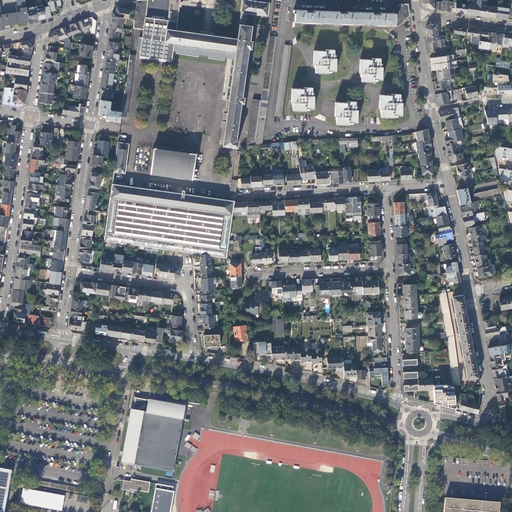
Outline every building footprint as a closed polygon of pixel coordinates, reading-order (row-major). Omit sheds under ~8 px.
[(1,15),(0,8),(0,30),(1,30),(11,29),(10,25),(30,22),(27,8),(25,0),(20,0),(19,0),(21,8),(19,9),(20,12),(1,15)] [(47,2),(49,6),(43,7),(46,18),(51,16),(50,12),(56,10),(54,5),(61,4),(61,2),(60,0),(57,1),(56,1),(50,1),(47,2)] [(176,30),(180,0),(170,0),(168,20),(146,17),(148,0),(136,0),(134,19),(133,27),(143,29),(140,56),(172,61),(173,50),(235,59),(223,145),(237,147),(238,142),(235,141),(241,102),(243,102),(244,97),(241,97),(248,48),(250,48),(251,41),(249,40),(253,13),(267,15),(269,3),(248,0),(242,0),(241,12),(249,13),(247,25),(240,24),(237,39),(176,30)] [(434,1),(433,0),(422,0),(423,3),(427,8),(435,9),(434,2),(438,3),(437,1),(434,1)] [(455,8),(456,3),(456,0),(452,0),(453,1),(452,1),(444,0),(442,0),(442,1),(442,3),(441,10),(450,11),(451,7),(455,8)] [(476,0),(476,4),(468,3),(468,4),(467,13),(479,15),(480,9),(481,5),(481,0),(476,0)] [(43,3),(35,5),(35,6),(38,21),(43,20),(46,18),(43,7),(43,3)] [(467,13),(468,4),(456,3),(455,8),(455,12),(467,13)] [(409,15),(408,4),(400,4),(392,11),(392,14),(373,14),(373,12),(361,12),(361,13),(339,13),(339,11),(328,11),(328,12),(306,11),(306,10),(293,9),(293,12),(295,12),(295,21),(301,21),(301,22),(306,22),(306,21),(322,21),(322,22),(334,22),(334,23),(340,24),(340,22),(355,23),(367,24),(367,25),(373,25),(373,23),(392,24),(392,26),(398,26),(409,15)] [(486,5),(481,5),(480,9),(480,15),(495,17),(497,7),(486,5)] [(27,8),(30,22),(34,21),(35,23),(39,21),(38,21),(35,6),(27,8)] [(123,17),(128,18),(129,9),(117,7),(116,13),(113,12),(112,16),(123,17)] [(497,7),(495,17),(508,19),(509,9),(497,7)] [(121,28),(123,17),(112,16),(110,27),(116,28),(121,28)] [(89,18),(87,18),(79,22),(82,31),(89,28),(91,33),(94,34),(96,21),(91,17),(89,18)] [(81,31),(78,22),(70,25),(71,28),(66,30),(68,36),(81,31)] [(446,39),(447,39),(447,34),(438,36),(436,24),(430,23),(426,28),(427,35),(427,41),(444,39),(446,39)] [(67,37),(68,36),(66,30),(65,27),(52,32),(49,37),(49,38),(53,39),(55,42),(60,40),(61,39),(67,37)] [(480,31),(467,29),(466,34),(467,34),(469,35),(476,36),(475,43),(479,44),(480,37),(480,31)] [(481,38),(480,37),(479,44),(478,47),(489,49),(489,47),(492,32),(482,31),(481,36),(481,38)] [(503,34),(492,32),(489,47),(498,48),(498,44),(501,44),(503,34)] [(511,35),(504,34),(502,48),(504,48),(504,46),(508,47),(509,41),(511,41),(511,35)] [(277,36),(270,35),(267,58),(261,100),(254,145),(259,144),(262,144),(277,36)] [(445,50),(444,39),(427,41),(428,48),(429,52),(445,50)] [(25,47),(23,57),(31,58),(32,46),(28,41),(21,42),(22,48),(25,47)] [(108,49),(118,50),(118,43),(109,41),(108,49)] [(9,51),(10,44),(0,45),(0,55),(2,55),(1,52),(9,51)] [(93,46),(93,45),(86,45),(80,44),(79,56),(91,58),(93,46)] [(275,115),(282,116),(292,45),(285,44),(275,115)] [(56,62),(57,47),(51,46),(50,52),(47,51),(45,60),(56,62)] [(116,58),(118,50),(108,49),(106,58),(116,59),(116,58)] [(315,73),(328,74),(328,71),(336,71),(336,58),(334,58),(334,50),(324,49),(324,53),(321,53),(321,52),(313,51),(312,65),(315,65),(315,73)] [(31,58),(23,57),(21,56),(8,55),(8,61),(30,64),(31,58)] [(122,112),(121,116),(126,117),(135,56),(129,55),(129,61),(127,75),(125,90),(123,102),(122,112)] [(451,58),(451,55),(441,56),(441,58),(436,58),(436,61),(437,63),(440,63),(441,67),(446,67),(445,59),(451,58)] [(475,65),(476,61),(471,62),(471,57),(467,57),(468,66),(469,65),(475,65)] [(116,59),(106,58),(105,64),(107,64),(106,72),(114,73),(115,64),(118,65),(119,59),(118,59),(116,59)] [(361,81),(374,81),(374,79),(383,79),(383,66),(381,66),(381,58),(372,58),(372,60),(368,60),(368,59),(360,59),(359,73),(361,73),(361,81)] [(54,64),(45,63),(44,71),(53,73),(54,64)] [(89,75),(90,69),(86,69),(87,65),(80,65),(79,74),(89,75)] [(29,70),(7,67),(6,73),(28,76),(29,70)] [(452,79),(451,68),(436,69),(437,74),(437,81),(449,79),(452,79)] [(55,83),(56,73),(53,73),(44,71),(43,82),(54,83),(55,83)] [(102,87),(112,88),(114,73),(106,72),(104,72),(102,87)] [(497,81),(497,87),(497,94),(511,93),(511,85),(504,85),(504,81),(508,81),(508,76),(493,73),(492,81),(497,81)] [(87,87),(89,75),(79,74),(79,77),(78,81),(75,81),(74,85),(87,87)] [(26,90),(28,80),(16,78),(14,88),(26,90)] [(449,79),(437,81),(435,81),(435,86),(436,90),(442,89),(443,92),(450,91),(451,90),(451,88),(450,88),(447,88),(446,81),(449,81),(449,79)] [(54,83),(43,82),(41,92),(53,93),(54,83)] [(86,98),(87,87),(74,85),(72,85),(72,89),(74,90),(73,97),(86,98)] [(466,95),(467,98),(478,96),(475,85),(461,88),(462,92),(465,91),(466,95)] [(491,87),(483,86),(482,97),(490,95),(497,94),(497,87),(491,87)] [(14,88),(4,87),(3,92),(3,96),(1,105),(19,108),(25,104),(26,90),(14,88)] [(112,88),(102,87),(102,92),(101,99),(110,101),(111,98),(112,88)] [(293,111),(306,111),(306,108),(314,109),(314,96),(312,96),(312,87),(303,87),(303,90),(300,90),(300,88),(291,88),(291,102),(293,102),(293,111)] [(450,91),(443,92),(434,94),(435,99),(436,102),(440,104),(449,102),(448,99),(452,98),(450,91)] [(53,94),(53,93),(41,92),(40,103),(52,104),(53,94)] [(381,117),(394,118),(394,116),(402,116),(402,103),(400,103),(401,95),(391,95),(391,97),(388,97),(388,95),(380,95),(379,109),(381,109),(381,117)] [(106,120),(120,122),(121,116),(122,112),(111,110),(110,109),(111,101),(110,101),(101,99),(99,114),(104,115),(106,115),(106,120)] [(254,145),(261,100),(253,99),(246,146),(248,145),(254,145)] [(64,101),(63,114),(79,116),(84,112),(84,107),(85,104),(79,103),(79,107),(74,106),(74,103),(64,101)] [(336,124),(350,125),(350,123),(357,123),(358,110),(356,110),(356,101),(347,101),(346,104),(343,103),(343,102),(335,102),(334,116),(336,116),(336,124)] [(458,107),(438,112),(440,117),(441,121),(445,120),(455,118),(460,117),(458,107)] [(490,109),(485,110),(488,125),(496,125),(496,119),(496,109),(490,109)] [(508,124),(507,109),(496,109),(496,119),(504,119),(504,124),(508,124)] [(455,118),(445,120),(446,123),(448,131),(458,129),(455,118)] [(19,143),(21,131),(19,131),(20,130),(17,130),(17,126),(12,125),(11,129),(8,128),(7,135),(9,135),(8,141),(16,143),(19,143)] [(460,128),(458,129),(448,131),(449,134),(449,137),(444,138),(445,140),(445,143),(460,140),(462,139),(460,128)] [(427,129),(416,132),(418,142),(429,140),(428,135),(427,129)] [(42,145),(51,146),(52,142),(51,142),(51,140),(52,140),(52,135),(41,133),(40,138),(42,138),(42,140),(40,140),(39,145),(42,145)] [(358,146),(357,138),(339,138),(340,153),(344,152),(344,144),(349,143),(351,143),(351,147),(358,146)] [(103,156),(106,156),(108,141),(100,140),(98,150),(97,150),(97,155),(103,155),(103,156)] [(429,140),(418,142),(413,143),(415,153),(416,153),(429,151),(428,146),(431,146),(430,144),(429,140)] [(461,143),(460,140),(445,143),(447,149),(448,155),(461,153),(467,151),(466,148),(460,149),(459,152),(458,152),(457,148),(456,144),(461,143)] [(16,143),(8,141),(7,141),(6,148),(3,147),(3,152),(6,153),(14,154),(16,143)] [(77,161),(79,142),(68,141),(67,146),(69,146),(67,160),(77,161)] [(112,179),(116,180),(117,172),(125,173),(128,144),(117,143),(112,179)] [(39,145),(34,144),(33,149),(35,149),(34,154),(34,155),(34,157),(32,157),(32,159),(42,160),(43,155),(39,154),(40,150),(41,150),(42,145),(39,145)] [(511,148),(494,146),(496,158),(499,159),(509,160),(511,160),(511,148)] [(150,174),(192,179),(196,153),(154,147),(150,174)] [(430,151),(429,151),(416,153),(418,165),(421,165),(431,165),(431,159),(430,151)] [(236,188),(237,179),(241,153),(237,152),(233,180),(231,180),(230,191),(235,191),(236,188)] [(16,166),(18,154),(14,154),(6,153),(5,165),(6,165),(16,166)] [(461,153),(448,155),(449,159),(449,161),(463,158),(461,153)] [(92,167),(99,168),(99,165),(102,165),(103,156),(96,155),(93,155),(92,164),(92,167)] [(64,157),(55,156),(55,162),(55,163),(63,164),(64,157)] [(47,161),(42,160),(32,159),(30,171),(39,172),(40,165),(46,165),(47,161)] [(315,174),(314,164),(306,165),(305,160),(299,161),(300,175),(301,180),(316,178),(315,174)] [(471,168),(469,162),(465,163),(455,166),(456,168),(456,171),(458,171),(458,172),(459,176),(470,174),(469,168),(471,168)] [(15,172),(16,166),(6,165),(4,176),(6,176),(5,180),(14,181),(14,177),(12,177),(13,172),(15,172)] [(75,173),(76,166),(66,165),(66,168),(65,174),(70,175),(70,172),(75,173)] [(432,165),(431,165),(421,165),(422,175),(428,175),(431,174),(432,174),(432,165)] [(344,183),(351,182),(349,167),(342,168),(342,170),(344,183)] [(511,170),(498,169),(501,180),(506,181),(511,181),(511,170)] [(273,184),(272,175),(272,170),(268,170),(267,171),(267,175),(261,175),(261,184),(273,184)] [(344,183),(342,170),(327,172),(328,173),(329,181),(333,181),(333,183),(344,183)] [(368,182),(380,181),(380,172),(380,170),(367,171),(368,182)] [(400,170),(401,180),(411,179),(411,170),(400,170)] [(39,172),(30,171),(29,181),(41,183),(41,181),(41,179),(39,178),(40,172),(39,172)] [(90,181),(89,181),(88,187),(99,188),(101,173),(92,172),(90,181)] [(380,181),(390,181),(389,172),(388,172),(380,172),(380,181)] [(317,184),(329,183),(329,181),(328,173),(315,174),(316,178),(317,184)] [(467,187),(472,186),(470,178),(473,178),(472,173),(470,174),(459,176),(460,181),(460,184),(461,188),(467,187)] [(65,174),(61,174),(59,185),(69,186),(71,187),(72,177),(71,177),(71,175),(70,175),(65,174)] [(284,183),(283,174),(272,175),(273,184),(284,183)] [(250,176),(250,178),(250,187),(261,187),(261,184),(261,175),(250,176)] [(287,186),(302,185),(301,180),(300,175),(287,175),(287,186)] [(250,178),(237,179),(236,188),(250,187),(250,178)] [(14,181),(5,180),(3,180),(1,191),(3,191),(12,192),(14,181)] [(32,188),(28,187),(27,192),(37,193),(38,189),(43,190),(43,186),(33,184),(32,188)] [(234,203),(234,201),(184,194),(184,191),(182,190),(181,194),(112,184),(104,241),(178,251),(193,253),(226,258),(234,203)] [(69,191),(69,186),(59,185),(56,185),(55,195),(60,196),(60,200),(69,201),(70,191),(69,191)] [(467,187),(461,188),(456,189),(458,196),(459,204),(469,202),(470,202),(467,187)] [(500,195),(502,195),(501,187),(473,193),(475,201),(478,200),(500,195)] [(511,190),(503,189),(506,200),(511,201),(511,190)] [(10,205),(12,192),(3,191),(2,203),(10,205)] [(39,194),(37,193),(27,192),(25,207),(37,209),(37,205),(36,205),(36,199),(38,199),(39,194)] [(88,209),(96,210),(98,197),(98,193),(88,192),(88,195),(87,195),(85,209),(88,209)] [(436,195),(435,193),(412,194),(412,201),(427,200),(429,207),(433,206),(438,205),(437,200),(439,200),(439,197),(436,197),(436,195)] [(335,209),(334,198),(322,199),(322,210),(335,209)] [(345,210),(344,198),(334,198),(335,209),(335,210),(345,210)] [(310,209),(309,199),(297,200),(297,209),(297,211),(297,214),(310,214),(310,213),(310,209)] [(322,212),(322,210),(322,199),(309,199),(310,209),(310,213),(322,212)] [(297,211),(297,209),(297,200),(284,201),(284,205),(285,212),(297,211)] [(478,200),(475,201),(470,202),(469,202),(470,205),(460,207),(461,211),(462,216),(472,214),(471,209),(472,209),(478,207),(478,204),(478,200)] [(272,209),(272,205),(272,201),(259,202),(260,211),(260,213),(265,213),(265,210),(272,209)] [(247,202),(234,203),(233,212),(247,211),(247,202)] [(247,218),(260,217),(260,213),(260,211),(259,202),(247,202),(247,211),(247,212),(247,218)] [(403,202),(394,203),(394,214),(404,213),(403,202)] [(0,214),(9,216),(10,205),(2,203),(0,214)] [(367,216),(379,215),(379,203),(367,204),(367,216)] [(345,219),(362,218),(361,204),(353,204),(353,210),(345,210),(345,219)] [(444,204),(438,205),(433,206),(436,216),(446,214),(446,211),(444,204)] [(285,215),(285,212),(284,205),(272,205),(272,209),(272,215),(285,215)] [(67,216),(68,208),(58,206),(57,208),(56,208),(55,215),(65,216),(67,216)] [(25,207),(24,218),(34,219),(37,220),(37,215),(36,215),(37,209),(25,207)] [(99,214),(99,211),(96,210),(88,209),(87,214),(88,215),(87,218),(84,218),(83,223),(93,225),(96,225),(97,216),(99,214)] [(484,212),(472,214),(462,216),(463,220),(464,226),(474,224),(474,222),(485,219),(484,212)] [(405,226),(404,213),(394,214),(395,226),(405,226)] [(7,227),(9,216),(0,214),(0,225),(5,227),(7,227)] [(448,219),(446,214),(436,216),(439,231),(450,229),(448,219)] [(69,219),(54,217),(53,225),(62,226),(62,231),(67,232),(69,219)] [(34,219),(24,218),(22,228),(32,229),(34,219)] [(380,234),(380,222),(368,223),(368,235),(380,234)] [(92,231),(93,225),(83,223),(82,235),(92,236),(92,231)] [(482,240),(485,240),(484,235),(482,234),(480,225),(469,228),(470,236),(472,242),(482,240)] [(411,226),(405,226),(395,226),(395,237),(407,236),(407,232),(412,232),(411,226)] [(451,234),(450,229),(439,231),(440,234),(435,235),(436,242),(438,241),(439,247),(443,246),(453,244),(451,234)] [(31,243),(33,231),(24,230),(23,236),(21,236),(20,242),(31,243)] [(65,243),(67,232),(62,231),(58,230),(57,242),(65,243)] [(91,250),(92,240),(83,238),(82,244),(81,244),(80,249),(91,250)] [(407,253),(406,240),(396,240),(396,254),(407,253)] [(482,240),(472,242),(473,249),(474,255),(484,253),(482,240)] [(65,249),(65,243),(57,242),(51,241),(50,242),(49,242),(49,243),(48,243),(47,247),(54,248),(65,249)] [(31,244),(31,243),(20,242),(19,254),(30,256),(30,255),(40,257),(42,245),(31,244)] [(382,255),(381,244),(370,245),(370,256),(382,255)] [(454,250),(453,244),(443,246),(444,253),(445,253),(446,259),(455,257),(454,250)] [(348,248),(348,246),(337,247),(337,250),(338,260),(348,259),(348,248)] [(63,261),(65,249),(54,248),(52,259),(63,261)] [(348,248),(348,259),(360,259),(359,248),(348,248)] [(89,262),(91,250),(80,249),(79,254),(81,254),(80,261),(89,262)] [(320,249),(310,250),(310,261),(320,260),(320,249)] [(289,252),(288,250),(278,250),(279,262),(289,262),(289,252)] [(310,250),(299,251),(300,262),(310,261),(310,250)] [(329,260),(338,260),(337,250),(334,250),(328,250),(329,260)] [(289,262),(300,262),(299,251),(289,252),(289,262)] [(275,262),(275,252),(261,253),(261,254),(261,263),(272,263),(272,262),(275,262)] [(409,253),(407,253),(396,254),(397,264),(408,264),(408,259),(409,259),(409,253)] [(485,253),(484,253),(474,255),(475,260),(477,267),(487,265),(486,259),(485,253)] [(29,263),(30,256),(19,254),(18,259),(20,260),(19,266),(27,267),(34,268),(34,264),(29,263)] [(252,264),(261,263),(261,254),(252,254),(252,264)] [(211,267),(210,256),(201,255),(201,262),(200,263),(200,267),(211,267)] [(114,261),(101,259),(100,269),(105,269),(112,270),(114,261)] [(114,260),(114,261),(112,270),(116,271),(121,272),(123,261),(114,260)] [(123,261),(121,272),(125,272),(131,273),(133,262),(123,261)] [(133,262),(131,273),(135,274),(141,274),(142,264),(133,262)] [(457,266),(456,262),(451,263),(451,266),(448,266),(448,268),(445,268),(446,273),(458,271),(457,266)] [(410,269),(410,263),(408,264),(397,264),(397,275),(410,275),(410,274),(413,274),(414,274),(415,273),(415,272),(415,271),(415,270),(414,269),(413,269),(412,269),(410,269)] [(153,266),(143,264),(142,275),(147,275),(152,276),(153,266)] [(169,266),(168,266),(156,264),(155,271),(159,271),(158,277),(162,277),(168,278),(169,266)] [(231,276),(242,276),(241,264),(230,264),(231,276)] [(487,265),(477,267),(478,272),(479,277),(493,274),(493,273),(496,272),(494,264),(489,265),(487,265)] [(27,267),(19,266),(17,265),(15,278),(26,279),(27,267)] [(180,275),(179,267),(169,266),(168,278),(171,279),(175,279),(180,275)] [(213,278),(212,267),(211,267),(200,267),(201,272),(202,273),(202,279),(213,278)] [(60,284),(62,272),(51,270),(50,278),(47,277),(46,282),(48,282),(58,284),(60,284)] [(459,278),(458,271),(446,273),(447,282),(452,281),(452,282),(454,281),(454,283),(460,282),(459,278)] [(242,288),(242,276),(231,276),(231,288),(242,288)] [(26,279),(15,278),(14,289),(24,290),(30,291),(32,280),(26,279)] [(216,284),(216,278),(213,278),(202,279),(201,279),(201,286),(201,291),(211,291),(214,290),(214,284),(216,284)] [(315,286),(315,280),(301,280),(302,286),(302,292),(316,291),(315,286)] [(378,280),(362,281),(363,294),(379,293),(378,280)] [(282,285),(282,281),(272,282),(272,293),(282,293),(282,285)] [(351,292),(352,300),(363,299),(363,294),(362,281),(351,282),(351,292)] [(58,295),(59,290),(57,290),(58,284),(48,282),(47,286),(46,286),(45,289),(43,289),(42,293),(48,294),(58,295)] [(341,292),(340,282),(329,283),(330,295),(341,294),(341,292)] [(351,292),(351,282),(340,282),(341,292),(351,292)] [(94,283),(91,283),(91,284),(81,283),(80,291),(96,293),(97,283),(94,283)] [(97,283),(96,293),(111,296),(113,286),(106,285),(97,283)] [(330,295),(329,283),(319,283),(319,285),(315,286),(316,291),(316,300),(320,300),(320,298),(324,298),(324,299),(330,299),(330,295)] [(282,293),(283,298),(296,297),(296,294),(302,294),(302,292),(302,286),(296,286),(295,284),(282,285),(282,293)] [(404,296),(416,296),(416,284),(403,284),(404,296)] [(119,286),(113,286),(111,296),(111,298),(124,299),(126,288),(119,286)] [(134,289),(129,288),(128,298),(137,299),(138,289),(134,289)] [(24,290),(14,289),(12,301),(22,303),(24,290)] [(138,289),(137,299),(137,300),(150,302),(151,291),(144,290),(138,289)] [(157,292),(151,291),(150,302),(162,303),(163,293),(157,292)] [(213,296),(212,293),(211,293),(211,291),(201,291),(201,295),(202,298),(201,299),(201,304),(211,303),(212,303),(212,299),(211,298),(213,296)] [(261,302),(269,301),(268,291),(257,292),(256,296),(253,299),(251,300),(251,299),(243,300),(244,309),(246,308),(246,314),(258,314),(258,306),(261,302)] [(167,293),(163,293),(162,303),(171,304),(173,296),(168,295),(168,293),(167,293)] [(445,293),(439,294),(446,333),(447,338),(449,351),(453,386),(460,385),(453,337),(445,293)] [(58,301),(58,295),(48,294),(46,304),(54,305),(54,301),(58,301)] [(464,303),(462,295),(452,297),(467,379),(478,377),(477,372),(474,355),(469,333),(464,303)] [(499,299),(501,309),(511,307),(511,296),(509,297),(509,295),(507,296),(506,297),(506,298),(499,299)] [(417,307),(416,296),(404,296),(405,307),(417,307)] [(87,301),(73,299),(71,308),(82,310),(83,306),(86,307),(87,301)] [(201,304),(200,304),(201,316),(202,316),(212,315),(211,303),(201,304)] [(26,314),(24,323),(39,325),(40,316),(29,315),(30,308),(27,307),(26,314)] [(417,307),(405,307),(405,319),(421,318),(422,316),(422,314),(420,313),(417,313),(417,307)] [(81,316),(82,310),(71,308),(71,314),(72,314),(71,320),(80,321),(81,316)] [(13,321),(24,323),(26,314),(20,313),(21,310),(15,309),(13,321)] [(368,325),(380,324),(380,312),(367,313),(368,325)] [(215,328),(214,315),(212,315),(202,316),(202,321),(203,321),(204,329),(215,328)] [(40,316),(39,325),(50,326),(51,318),(40,316)] [(95,333),(105,335),(106,329),(107,325),(108,317),(99,316),(98,325),(96,324),(96,325),(95,332),(95,333)] [(182,317),(171,316),(170,327),(181,328),(182,317)] [(489,319),(483,320),(483,325),(484,330),(496,328),(495,325),(498,324),(498,322),(490,323),(489,319)] [(79,330),(80,321),(71,320),(70,320),(69,325),(72,326),(71,329),(79,330)] [(381,335),(380,324),(368,325),(368,336),(381,335)] [(119,337),(120,327),(107,325),(106,329),(105,335),(119,337)] [(233,327),(235,341),(248,340),(246,325),(233,327)] [(507,331),(506,326),(496,328),(484,330),(485,334),(487,344),(487,347),(507,344),(506,342),(505,335),(505,334),(497,335),(497,334),(500,333),(507,331)] [(133,328),(120,327),(119,337),(131,339),(133,329),(133,328)] [(405,329),(406,340),(419,339),(418,328),(405,329)] [(133,329),(131,339),(136,339),(136,341),(138,342),(138,341),(142,342),(142,340),(144,341),(145,331),(133,329)] [(157,331),(145,330),(145,331),(144,341),(155,342),(157,331)] [(182,342),(183,331),(171,330),(170,333),(169,342),(175,342),(176,341),(182,342)] [(204,335),(204,339),(205,346),(211,346),(211,347),(214,347),(214,346),(220,346),(220,339),(219,335),(204,335)] [(381,335),(368,336),(367,336),(367,343),(373,342),(373,345),(373,352),(382,352),(381,335)] [(419,339),(406,340),(407,353),(419,352),(419,339)] [(258,340),(253,341),(253,355),(258,354),(259,356),(266,355),(266,357),(272,357),(271,346),(271,343),(265,343),(265,342),(258,342),(258,340)] [(511,350),(511,342),(507,344),(487,347),(488,350),(489,355),(503,352),(511,350)] [(285,346),(271,346),(272,357),(272,360),(285,359),(285,348),(285,346)] [(300,350),(300,347),(285,348),(285,359),(291,359),(291,360),(301,359),(300,350)] [(305,350),(300,350),(301,359),(301,363),(304,363),(306,361),(311,361),(312,364),(315,364),(316,363),(322,363),(321,349),(316,350),(316,351),(311,352),(311,348),(305,348),(305,350)] [(503,352),(489,355),(490,360),(491,367),(501,365),(503,365),(502,360),(505,359),(503,352)] [(343,371),(342,357),(326,358),(327,368),(335,368),(338,368),(338,371),(343,371)] [(369,369),(369,377),(382,377),(382,385),(389,385),(388,368),(381,368),(381,361),(387,361),(387,358),(374,358),(374,362),(373,362),(374,368),(369,369)] [(356,370),(356,364),(351,364),(343,364),(344,376),(357,375),(356,370)] [(501,365),(491,367),(492,373),(493,377),(498,376),(499,378),(507,376),(505,370),(502,370),(501,365)] [(357,375),(357,379),(365,379),(365,370),(356,370),(357,375)] [(499,378),(493,379),(494,381),(494,384),(496,384),(496,387),(495,387),(496,391),(506,389),(511,388),(511,378),(511,379),(511,375),(507,376),(499,378)] [(433,378),(418,379),(418,384),(418,390),(433,389),(433,385),(433,378)] [(453,387),(446,387),(446,391),(446,398),(455,399),(453,387)] [(446,391),(433,391),(434,398),(440,398),(440,401),(446,401),(446,398),(446,391)] [(478,413),(479,405),(474,404),(474,398),(473,396),(466,394),(460,394),(461,401),(459,408),(478,413)] [(166,401),(167,401),(167,400),(133,397),(130,411),(131,411),(131,410),(134,411),(135,408),(133,408),(135,398),(165,404),(166,401)] [(122,463),(173,472),(185,407),(182,406),(183,404),(167,401),(166,401),(165,404),(135,398),(133,408),(135,408),(134,411),(131,410),(131,411),(130,417),(132,417),(131,423),(129,422),(124,452),(126,452),(125,458),(123,457),(122,463)] [(440,398),(434,398),(434,401),(456,407),(455,399),(446,398),(446,401),(440,401),(440,398)] [(243,427),(246,428),(248,424),(250,424),(250,421),(241,419),(241,423),(242,423),(243,427)] [(446,456),(444,475),(442,494),(508,500),(511,462),(446,456)] [(0,511),(1,511),(9,473),(5,472),(4,474),(0,473),(0,511)] [(147,492),(148,487),(149,487),(150,482),(131,479),(130,482),(124,480),(123,485),(125,486),(124,490),(129,491),(129,489),(147,492)] [(31,484),(83,494),(84,489),(32,480),(31,484)] [(172,491),(173,487),(156,484),(150,511),(170,511),(174,492),(172,491)] [(65,495),(23,488),(20,504),(62,511),(65,495)] [(86,503),(88,497),(77,495),(76,500),(86,503)] [(500,511),(501,503),(446,498),(444,511),(500,511)]
